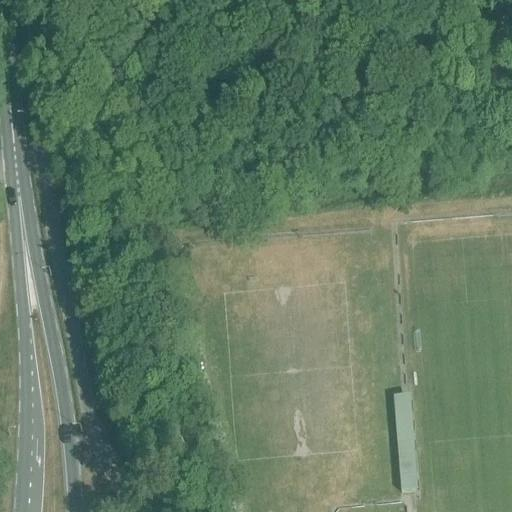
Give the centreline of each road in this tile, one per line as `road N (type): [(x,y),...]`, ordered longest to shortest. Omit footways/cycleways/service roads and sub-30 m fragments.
road 1 (secondary): [(75,511),(62,375),(26,242)]
road 2 (secondary): [(26,242),(24,511)]
road 3 (secondary): [(26,242),(0,0)]
